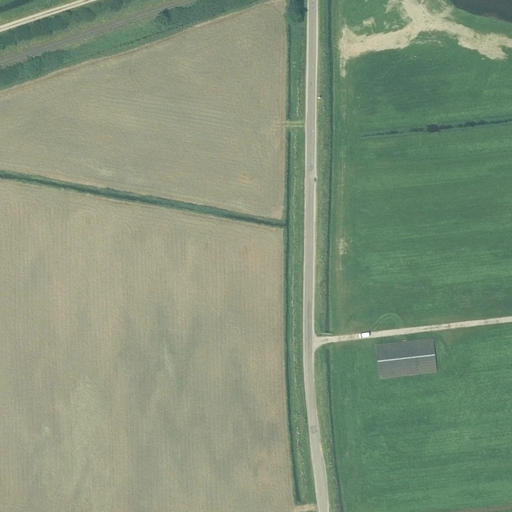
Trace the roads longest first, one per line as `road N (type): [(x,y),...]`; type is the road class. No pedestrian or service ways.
road 1 (unclassified): [(308,339),(312,0)]
road 2 (unclassified): [(308,339),(511,316)]
road 3 (unclassified): [(321,511),(308,339)]
